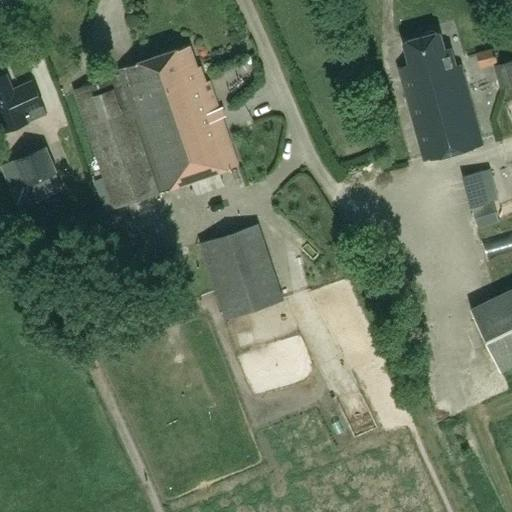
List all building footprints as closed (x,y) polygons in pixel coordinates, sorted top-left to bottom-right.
[(410,63),(396,67),(422,160),(483,143),(461,63),(457,64),(452,49),(447,51),(441,32),(404,42),(410,63)] [(119,74),(75,89),(114,207),(192,181),(197,194),(224,185),(219,170),(238,164),(210,80),(205,81),(200,64),(196,65),(190,45),(117,69),(119,74)] [(492,48),(491,48),(475,52),(479,66),(495,62),(492,48)] [(511,60),(493,66),(499,90),(511,86),(511,60)] [(6,74),(0,76),(0,123),(28,111),(20,92),(15,93),(6,74)] [(55,170),(44,146),(14,159),(25,183),(55,170)] [(489,168),(462,176),(470,207),(498,199),(489,168)] [(224,318),(227,317),(282,299),(257,223),(199,242),(224,318)] [(511,286),(468,308),(497,370),(511,362),(511,286)] [(455,351),(467,372),(488,361),(476,340),(455,351)]
